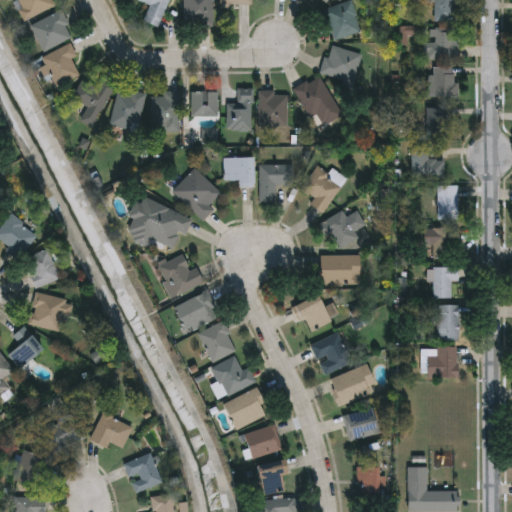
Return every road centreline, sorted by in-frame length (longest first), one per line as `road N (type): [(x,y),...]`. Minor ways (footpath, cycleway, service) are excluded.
road 1 (residential): [(489,0),(495,511)]
road 2 (residential): [(250,246),(251,299),(302,398),(329,511)]
road 3 (residential): [(96,0),(125,55),(148,62),(259,60),(279,45)]
